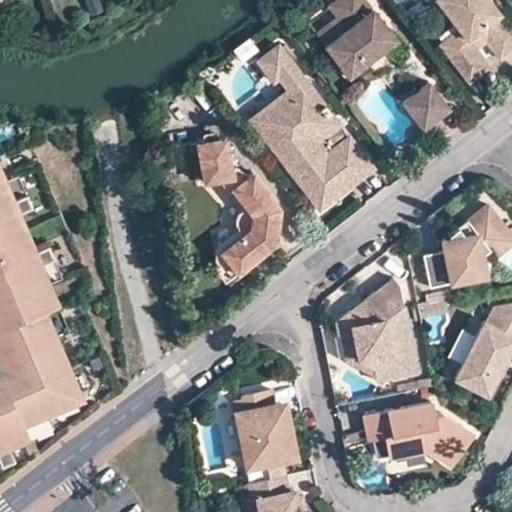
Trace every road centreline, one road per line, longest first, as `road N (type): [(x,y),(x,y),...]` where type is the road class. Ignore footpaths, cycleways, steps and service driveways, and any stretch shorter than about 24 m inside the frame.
road 1 (residential): [(281,298),(302,326),(347,499),(415,507),(461,496),(484,480),(511,424)]
road 2 (residential): [(6,511),(281,298)]
road 3 (residential): [(281,298),(490,132)]
